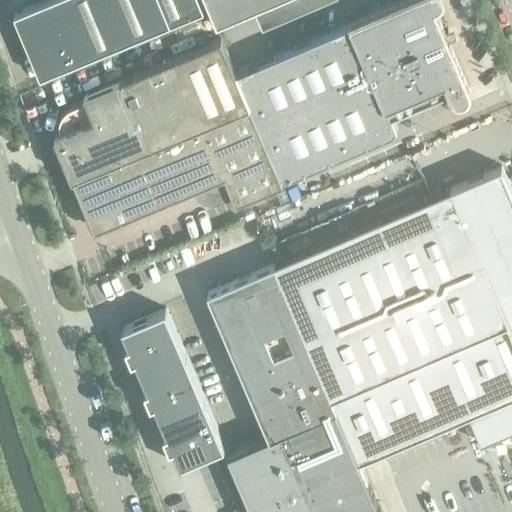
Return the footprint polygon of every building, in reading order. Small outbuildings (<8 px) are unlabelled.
[(201,0),(42,0),(22,8),(14,12),(40,75),(204,7),(201,0)] [(208,0),(217,21),(265,0),(208,0)] [(434,7),(437,5),(442,1),(442,0),(400,0),(237,70),(241,81),(258,120),(260,124),(354,83),(377,137),(397,128),(391,115),(450,90),(450,91),(451,94),(454,98),(459,100),(464,100),(468,96),(470,91),(469,86),(468,86),(434,7)] [(59,122),(61,130),(70,154),(241,81),(237,70),(222,34),(105,84),(106,84),(99,87),(101,93),(67,107),(61,114),(59,122)] [(66,159),(81,196),(258,120),(241,81),(70,154),(72,157),(66,159)] [(287,188),(282,177),(260,124),(258,120),(81,196),(94,227),(96,227),(99,234),(123,224),(123,226),(228,182),(236,202),(237,201),(240,208),(287,188)] [(511,189),(501,164),(450,186),(455,197),(280,272),(278,272),(336,407),(359,462),(360,462),(469,415),(479,437),(492,431),(511,422),(511,189)] [(207,290),(269,434),(269,435),(336,407),(278,272),(280,272),(275,261),(207,290)] [(166,305),(123,324),(134,349),(176,330),(166,305)] [(134,349),(143,371),(186,352),(176,330),(134,349)] [(152,393),(195,375),(186,352),(143,371),(152,393)] [(162,415),(204,397),(195,375),(152,393),(162,415)] [(162,415),(171,437),(214,419),(204,397),(162,415)] [(359,462),(336,407),(269,435),(269,434),(228,452),(253,511),(348,511),(376,500),(360,462),(359,462)] [(225,444),(214,419),(171,437),(182,462),(225,444)]
